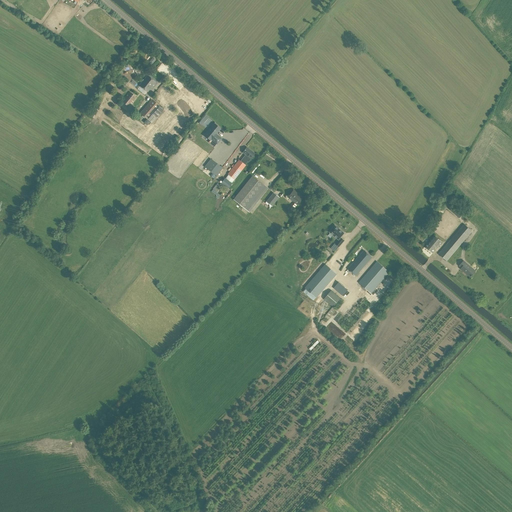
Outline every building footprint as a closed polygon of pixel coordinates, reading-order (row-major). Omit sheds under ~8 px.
[(148,92),(150,88),(156,82),(148,75),(140,85),(148,92)] [(129,107),(136,97),(129,92),(122,101),(129,107)] [(147,118),(159,106),(152,100),(141,113),(147,118)] [(217,144),(221,138),(216,134),(220,129),(214,124),(204,135),(211,140),(211,139),(217,144)] [(249,162),(255,154),(247,147),(243,153),(247,156),(246,158),(245,156),(241,161),(239,160),(228,174),(235,179),(246,165),(245,165),(248,161),(249,162)] [(205,167),(217,176),(223,168),(211,159),(205,167)] [(249,212),(268,188),(252,176),(234,199),(249,212)] [(229,188),(232,184),(225,178),(221,183),(229,188)] [(217,193),(223,186),(220,183),(215,191),(217,193)] [(299,195),(293,190),(288,197),(297,204),(303,197),(300,194),(299,195)] [(272,206),(279,197),(273,193),(266,201),(272,206)] [(460,218),(464,212),(449,199),(444,205),(460,218)] [(459,247),(472,231),(464,224),(451,240),(459,247)] [(335,252),(344,240),(340,237),(344,233),(335,225),(329,232),(339,240),(336,245),(335,244),(331,248),(335,252)] [(433,253),(442,242),(434,235),(425,246),(433,253)] [(447,260),(459,247),(451,240),(439,254),(447,260)] [(372,257),(364,250),(348,269),(356,276),(372,257)] [(371,293),(389,272),(377,261),(359,282),(371,293)] [(471,277),(476,271),(464,261),(459,266),(462,268),(461,269),(471,277)] [(316,298),(328,284),(336,274),(325,264),(305,288),(316,298)] [(348,290),(339,282),(333,288),(342,296),(348,290)] [(333,307),(341,298),(332,290),(324,299),(333,307)]
